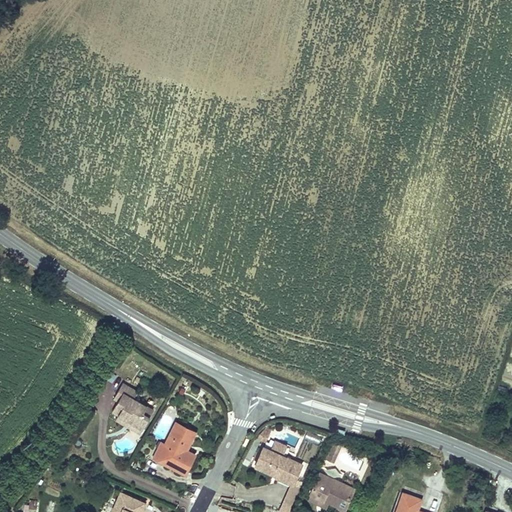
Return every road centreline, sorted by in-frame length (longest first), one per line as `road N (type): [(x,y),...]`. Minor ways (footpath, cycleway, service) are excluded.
road 1 (secondary): [(0,233),(163,335),(263,383)]
road 2 (secondary): [(263,383),(511,471)]
road 3 (residential): [(263,383),(197,511)]
